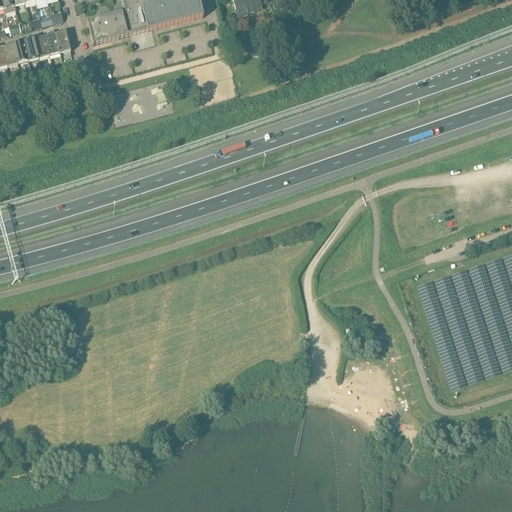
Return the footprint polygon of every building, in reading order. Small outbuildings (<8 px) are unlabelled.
[(11,0),(0,0),(3,11),(4,16),(14,13),(13,9),(11,0)] [(22,0),(11,0),(13,9),(24,6),(22,0)] [(92,48),(203,20),(197,0),(120,0),(124,15),(88,25),(88,24),(86,25),(92,48)] [(260,2),(259,0),(232,0),(235,12),(234,14),(236,19),(238,20),(247,18),(248,16),(254,14),(253,8),(252,4),(260,2)] [(61,16),(50,18),(52,25),(52,26),(63,23),(61,16)] [(265,22),(263,16),(253,19),(255,25),(265,22)] [(273,16),(267,19),(269,26),(276,24),(273,16)] [(41,30),(39,23),(30,25),(32,32),(41,30)] [(31,32),(29,25),(20,27),(21,35),(31,32)] [(20,35),(18,26),(8,28),(10,37),(20,35)] [(50,37),(43,39),(49,59),(59,56),(54,36),(53,33),(49,34),(50,37)] [(59,35),(54,36),(59,56),(70,53),(65,34),(59,35)] [(29,43),(23,44),(28,64),(38,61),(33,42),(32,38),(28,39),(29,43)] [(43,39),(33,42),(38,61),(49,59),(43,39)] [(18,45),(12,47),(17,67),(28,64),(23,44),(22,41),(17,42),(18,45)] [(12,47),(2,50),(7,69),(17,67),(12,47)]
